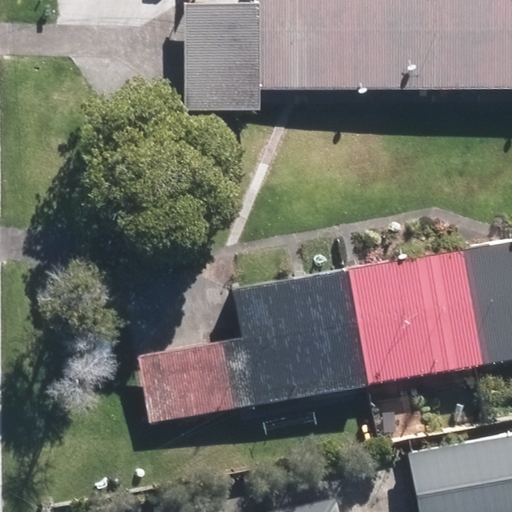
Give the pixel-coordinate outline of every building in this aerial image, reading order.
[(253,0),(186,0),(186,97),(253,97),(253,0)] [(511,0),(256,0),(256,82),(511,82),(511,0)] [(511,231),(350,262),(372,375),(511,349),(511,231)] [(347,277),(231,298),(250,398),(366,376),(347,277)] [(248,398),(236,334),(139,352),(151,417),(248,398)] [(511,438),(410,459),(420,511),(482,511),(511,506),(511,438)] [(285,511),(345,511),(341,493),(284,505),(285,511)]
